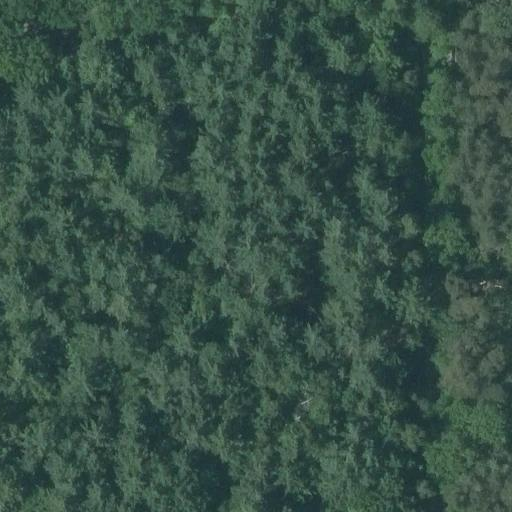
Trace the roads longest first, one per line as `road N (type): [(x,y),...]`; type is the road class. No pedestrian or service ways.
road 1 (track): [(400,0),(420,81),(424,511)]
road 2 (tertiary): [(0,48),(127,0)]
